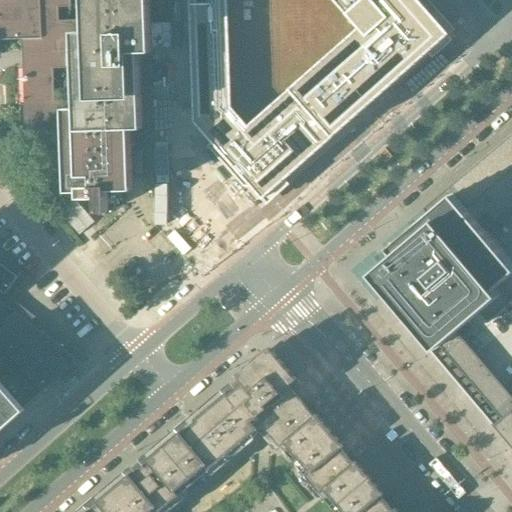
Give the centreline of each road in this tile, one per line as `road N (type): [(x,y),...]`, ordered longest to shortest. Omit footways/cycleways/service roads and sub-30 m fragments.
road 1 (residential): [(496,39),(246,261)]
road 2 (residential): [(276,296),(511,93)]
road 3 (residential): [(473,511),(360,379),(276,296)]
road 4 (residential): [(0,194),(140,356)]
road 5 (residential): [(140,356),(0,480)]
road 6 (residential): [(32,511),(171,391)]
road 7 (residential): [(246,261),(140,356)]
road 8 (residential): [(171,391),(276,296)]
